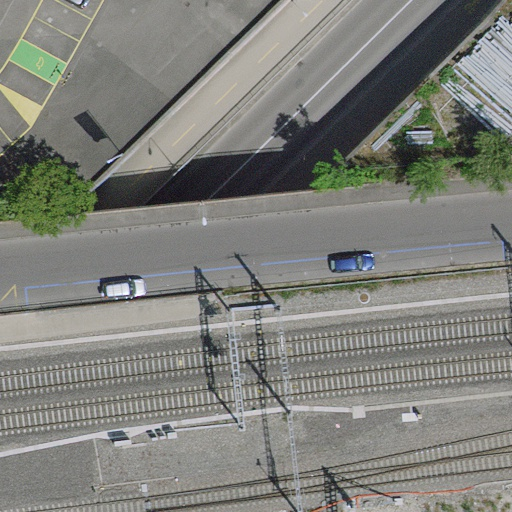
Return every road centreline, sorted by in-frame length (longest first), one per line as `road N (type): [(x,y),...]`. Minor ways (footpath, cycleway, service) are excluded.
road 1 (primary): [(0,413),(419,0)]
road 2 (unclassified): [(0,274),(511,226)]
